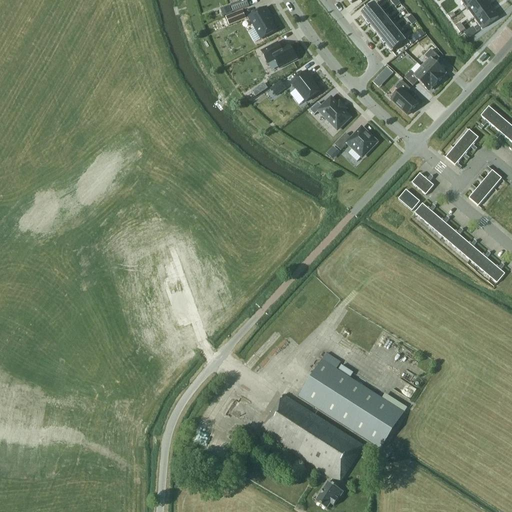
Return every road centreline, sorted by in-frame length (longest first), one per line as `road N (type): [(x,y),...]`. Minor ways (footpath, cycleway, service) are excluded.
road 1 (unclassified): [(159,511),(173,419),(253,319)]
road 2 (residential): [(416,146),(511,42)]
